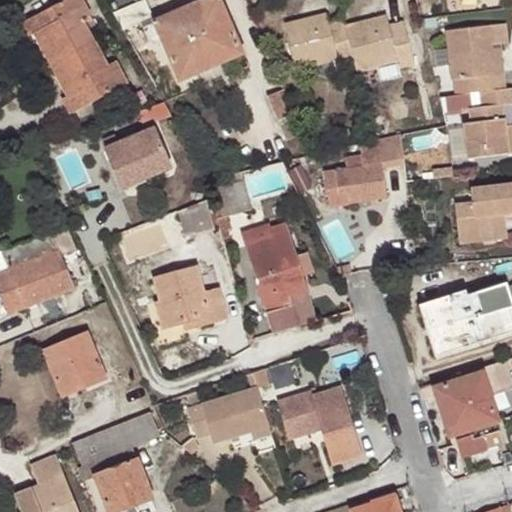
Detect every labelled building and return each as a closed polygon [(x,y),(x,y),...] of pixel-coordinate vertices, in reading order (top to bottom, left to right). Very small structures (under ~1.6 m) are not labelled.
[(60,0),(62,4),(25,25),(32,37),(33,37),(38,34),(56,67),(99,45),(86,21),(91,18),(82,0),(60,0)] [(146,0),(113,14),(123,31),(154,18),(147,0),(146,0)] [(219,0),(211,0),(145,29),(152,44),(163,40),(181,80),(242,55),(219,0)] [(355,63),(347,33),(332,36),(329,23),(327,15),(287,27),(299,69),(340,59),(341,64),(355,63)] [(347,33),(355,63),(358,69),(399,60),(402,69),(415,66),(407,33),(392,36),(390,26),(388,17),(346,28),(347,33)] [(343,19),(329,23),(332,36),(347,33),(346,28),(343,19)] [(392,36),(407,33),(404,22),(390,26),(392,36)] [(482,95),(506,92),(503,76),(496,77),(493,52),(492,48),(508,46),(506,26),(447,33),(453,83),(464,82),(466,97),(482,95)] [(38,34),(33,37),(68,99),(73,96),(56,67),(38,34)] [(109,66),(99,45),(56,67),(73,96),(68,99),(64,101),(71,114),(129,86),(117,62),(109,66)] [(496,77),(503,76),(500,51),(493,52),(496,77)] [(286,140),(306,133),(272,56),(254,65),(286,140)] [(506,92),(482,95),(484,110),(472,111),(474,126),(466,127),(470,162),(511,156),(511,120),(504,121),(502,106),(511,105),(511,91),(507,92),(506,92)] [(504,121),(511,120),(511,105),(502,106),(504,121)] [(155,129),(107,150),(123,189),(171,169),(155,129)] [(324,172),(331,208),(389,200),(385,170),(407,165),(403,135),(360,144),(361,156),(347,158),(346,158),(347,169),(324,172)] [(217,189),(225,216),(253,209),(245,181),(217,189)] [(511,212),(511,185),(456,192),(462,244),(508,239),(507,225),(505,213),(511,212)] [(215,231),(209,201),(180,212),(187,238),(215,231)] [(218,219),(224,241),(232,239),(225,216),(218,219)] [(274,335),(301,326),(294,303),(289,296),(297,293),(307,290),(304,275),(315,272),(309,252),(297,256),(286,224),(271,230),(273,238),(246,246),(274,335)] [(70,271),(55,233),(0,254),(0,301),(16,341),(86,312),(70,271)] [(154,278),(160,301),(168,329),(182,325),(193,322),(195,328),(229,320),(220,288),(204,292),(197,267),(154,278)] [(467,291),(426,305),(431,319),(423,321),(429,342),(437,340),(442,354),(511,332),(511,297),(509,287),(507,284),(469,296),(467,291)] [(289,296),(294,303),(299,301),(297,293),(289,296)] [(168,329),(160,301),(154,304),(161,331),(168,329)] [(431,319),(426,305),(419,307),(423,321),(431,319)] [(184,331),(195,328),(193,322),(182,325),(184,331)] [(87,335),(46,352),(64,397),(106,379),(87,335)] [(437,340),(429,342),(434,357),(442,354),(437,340)] [(482,369),(483,374),(488,391),(511,384),(506,362),(482,369)] [(434,390),(449,437),(458,435),(465,458),(486,451),(482,437),(500,431),(488,391),(483,374),(434,390)] [(310,391),(280,401),(291,439),(323,429),(335,464),(365,454),(343,387),(311,396),(310,391)] [(214,444),(251,433),(271,427),(258,389),(189,411),(196,432),(209,429),(214,444)] [(83,465),(132,448),(160,437),(150,414),(75,442),(83,465)] [(271,427),(251,433),(254,441),(273,435),(271,427)] [(78,467),(84,482),(96,478),(108,511),(137,511),(135,506),(151,500),(132,448),(83,465),(78,467)] [(34,475),(60,465),(56,455),(31,466),(34,475)] [(79,511),(60,465),(34,475),(38,486),(15,496),(21,511),(79,511)] [(391,493),(350,506),(352,510),(392,497),(391,493)] [(397,511),(392,497),(352,510),(352,511),(397,511)]
